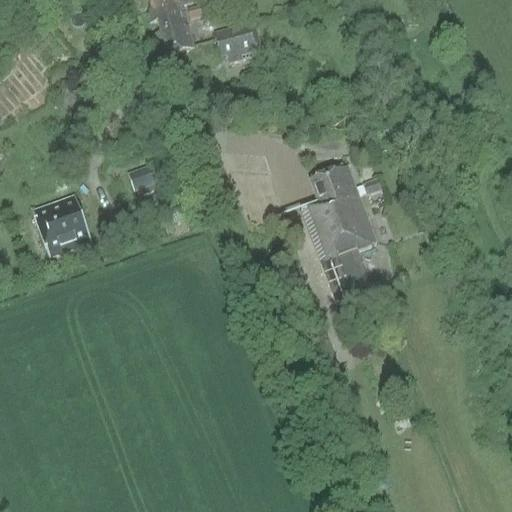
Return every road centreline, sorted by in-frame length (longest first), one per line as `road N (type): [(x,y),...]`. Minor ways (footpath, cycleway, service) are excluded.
road 1 (track): [(342,511),(228,227)]
road 2 (unclassified): [(228,227),(185,137),(147,92),(119,0)]
